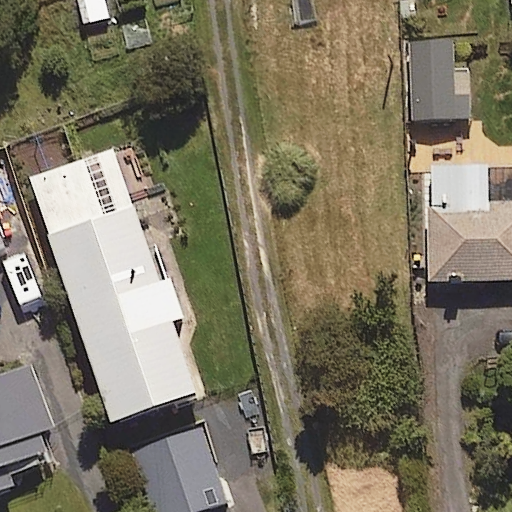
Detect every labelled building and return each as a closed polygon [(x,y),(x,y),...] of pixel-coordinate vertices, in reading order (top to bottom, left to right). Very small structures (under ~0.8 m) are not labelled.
[(452,46),(409,49),(416,128),(403,129),(405,152),(428,151),(426,127),(473,124),(468,74),(455,75),(452,46)] [(181,284),(170,288),(122,154),(34,185),(122,434),(212,402),(186,328),(196,324),(181,284)] [(511,288),(511,173),(431,173),(430,289),(511,288)] [(268,411),(252,352),(227,358),(242,417),(268,411)] [(39,370),(3,384),(0,375),(0,501),(25,492),(18,473),(56,458),(48,439),(64,433),(39,370)]
